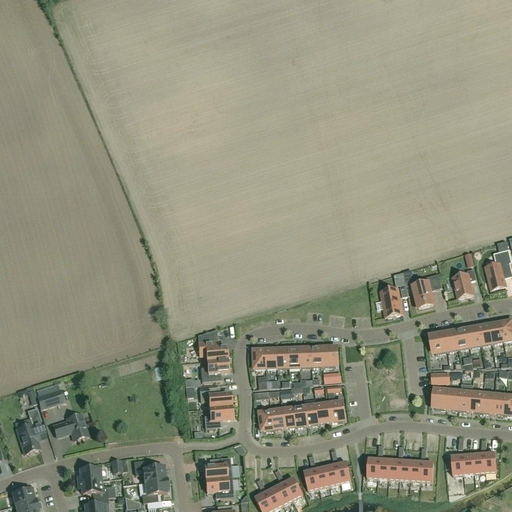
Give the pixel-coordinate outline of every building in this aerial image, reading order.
[(509,253),(494,257),(496,268),(485,270),(491,294),(506,290),(504,282),(511,280),(511,275),(510,267),(511,266),(509,253)] [(467,274),(467,277),(453,281),(458,302),(474,298),(470,285),(476,283),(473,272),(467,274)] [(400,289),(406,288),(406,286),(404,275),(394,278),(396,289),(400,289)] [(416,310),(418,309),(419,312),(434,308),(430,294),(442,291),(438,278),(431,280),(431,282),(427,283),(428,287),(413,290),(416,299),(413,300),(416,310)] [(381,295),(385,321),(403,318),(398,292),(381,295)] [(511,343),(511,324),(501,326),(504,345),(511,343)] [(504,345),(501,326),(490,328),(493,347),(504,345)] [(493,347),(490,328),(478,330),(481,349),(493,347)] [(481,349),(478,330),(467,332),(470,351),(481,349)] [(470,351),(467,332),(455,334),(458,353),(470,351)] [(458,353),(455,334),(444,336),(447,355),(458,353)] [(444,336),(432,338),(435,357),(447,355),(444,336)] [(215,344),(198,346),(200,360),(207,359),(207,365),(228,363),(227,361),(230,360),(229,352),(226,352),(226,350),(216,351),(215,344)] [(336,370),(335,350),(323,351),(324,370),(336,370)] [(312,371),(312,351),(300,352),(301,371),(312,371)] [(323,351),(312,351),(312,371),(324,370),(323,351)] [(289,372),(288,352),(276,353),(277,372),(289,372)] [(301,371),(300,352),(288,352),(289,372),(301,371)] [(266,373),(265,353),(253,354),(254,373),(266,373)] [(277,372),(276,353),(265,353),(266,373),(277,372)] [(474,370),(481,369),(480,362),(473,363),(474,370)] [(229,376),(228,363),(207,365),(208,371),(201,371),(202,385),(219,384),(218,377),(229,376)] [(340,376),(341,384),(349,383),(348,375),(340,376)] [(325,387),(333,386),(332,376),(324,376),(325,387)] [(449,376),(436,377),(437,386),(450,386),(449,376)] [(216,398),(216,391),(199,392),(201,405),(209,405),(210,412),(231,410),(230,397),(216,398)] [(447,413),(449,394),(437,393),(435,412),(447,413)] [(38,401),(41,412),(64,405),(61,394),(38,401)] [(459,414),(460,395),(449,394),(447,413),(459,414)] [(470,415),(472,396),(460,395),(459,414),(470,415)] [(482,416),(484,397),(472,396),(470,415),(482,416)] [(493,417),(495,398),(484,397),(482,416),(493,417)] [(505,419),(507,399),(495,398),(493,417),(505,419)] [(343,425),(340,405),(329,407),(331,426),(343,425)] [(331,426),(329,407),(317,408),(319,428),(331,426)] [(319,428),(317,408),(305,410),(308,429),(319,428)] [(205,432),(219,431),(218,424),(232,423),(231,410),(210,412),(210,419),(204,420),(205,432)] [(305,410),(294,411),(296,431),(308,429),(305,410)] [(294,411),(282,413),(285,432),(296,431),(294,411)] [(34,434),(43,432),(37,412),(27,415),(32,428),(16,433),(24,458),(40,453),(34,434)] [(285,432),(282,413),(271,414),(273,434),(285,432)] [(271,414),(259,416),(262,435),(273,434),(271,414)] [(53,429),(57,441),(68,437),(67,436),(71,435),(74,444),(88,439),(81,418),(67,422),(68,425),(53,429)] [(485,478),(495,477),(494,458),(483,459),(485,478)] [(463,480),(474,479),(472,459),(462,460),(463,480)] [(474,479),(485,478),(483,459),(472,459),(474,479)] [(452,481),(463,480),(462,460),(451,461),(452,481)] [(230,461),(216,463),(217,469),(205,470),(206,483),(232,481),(230,461)] [(366,483),(377,484),(378,464),(368,463),(366,483)] [(113,465),(114,477),(122,476),(120,464),(113,465)] [(144,486),(167,483),(166,483),(165,483),(164,471),(149,472),(148,464),(134,466),(136,479),(144,480),(144,486)] [(377,484),(388,484),(389,465),(378,464),(377,484)] [(388,484),(399,485),(400,465),(389,465),(388,484)] [(399,485),(409,486),(411,466),(400,465),(399,485)] [(409,486),(420,486),(421,467),(411,466),(409,486)] [(339,488),(349,486),(345,467),(335,469),(339,488)] [(420,486),(431,487),(432,467),(421,467),(420,486)] [(328,491),(339,488),(335,469),(324,472),(328,491)] [(78,486),(101,484),(100,472),(80,474),(81,480),(78,481),(78,486)] [(318,493),(328,491),(324,472),(314,474),(318,493)] [(307,495),(318,493),(314,474),(303,476),(307,495)] [(220,502),(234,501),(232,481),(206,483),(207,496),(219,495),(220,502)] [(167,483),(144,486),(145,487),(146,487),(147,499),(142,500),(143,508),(158,506),(157,498),(167,496),(167,495),(168,495),(167,483)] [(292,505),(301,500),(292,483),(283,488),(292,505)] [(101,484),(78,486),(79,491),(82,491),(83,497),(93,496),(94,502),(95,502),(107,501),(110,501),(110,500),(114,499),(113,492),(109,492),(109,490),(102,490),(101,484)] [(282,510),(292,505),(283,488),(273,493),(282,510)] [(16,509),(35,504),(34,504),(32,493),(13,498),(16,509)] [(270,511),(278,511),(282,510),(273,493),(263,498),(270,511)] [(258,511),(270,511),(263,498),(254,503),(258,511)] [(107,501),(95,502),(96,508),(85,509),(85,511),(107,511),(108,507),(107,501)] [(240,503),(240,511),(253,511),(254,503),(240,503)]
